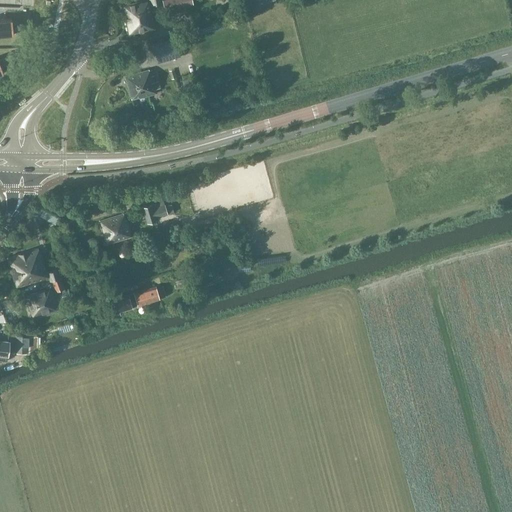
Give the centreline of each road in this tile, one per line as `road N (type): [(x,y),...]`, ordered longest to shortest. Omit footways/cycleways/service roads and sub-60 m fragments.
road 1 (tertiary): [(62,162),(191,148),(511,53)]
road 2 (tertiary): [(20,162),(22,125),(75,60),(93,0)]
